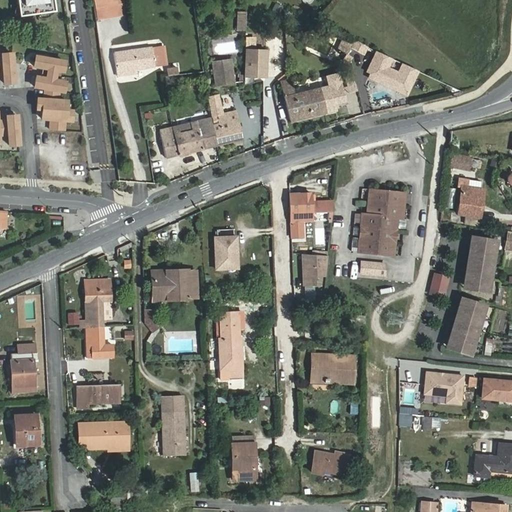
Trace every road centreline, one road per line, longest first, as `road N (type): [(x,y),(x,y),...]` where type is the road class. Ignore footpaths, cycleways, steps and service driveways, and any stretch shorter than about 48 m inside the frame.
road 1 (unknown): [(417,178),(413,272),(355,274),(339,258),(344,194),(354,178),(371,175)]
road 2 (residential): [(287,439),(273,165)]
road 3 (residential): [(49,262),(62,487)]
road 4 (secondary): [(273,165),(487,106)]
road 5 (residential): [(103,211),(108,171),(81,0)]
road 6 (secondary): [(112,231),(273,165)]
road 7 (unknown): [(511,360),(442,351),(449,292)]
road 8 (residential): [(0,96),(20,99),(28,112),(35,199)]
